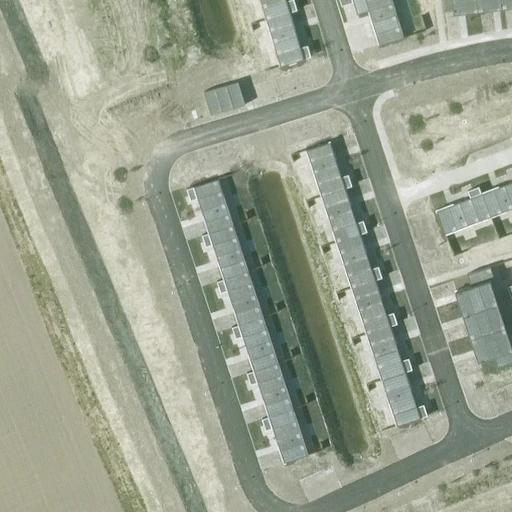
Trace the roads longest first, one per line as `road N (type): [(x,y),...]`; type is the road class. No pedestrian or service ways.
road 1 (residential): [(352,92),(145,165),(266,500),(287,511)]
road 2 (residential): [(352,92),(459,442)]
road 3 (residential): [(295,511),(459,442)]
road 4 (residential): [(511,60),(352,92)]
